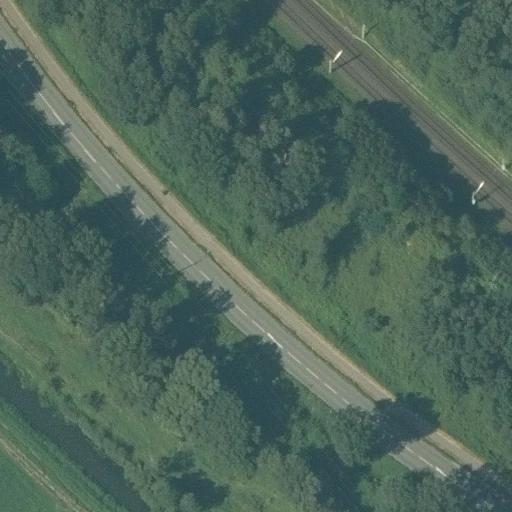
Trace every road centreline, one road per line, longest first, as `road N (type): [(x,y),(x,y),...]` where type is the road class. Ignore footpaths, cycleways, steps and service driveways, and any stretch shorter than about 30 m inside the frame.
road 1 (primary): [(488,511),(287,361),(137,217),(0,53)]
road 2 (track): [(95,511),(0,423)]
